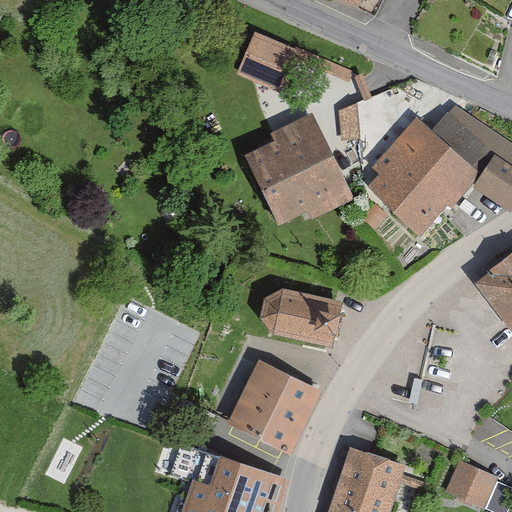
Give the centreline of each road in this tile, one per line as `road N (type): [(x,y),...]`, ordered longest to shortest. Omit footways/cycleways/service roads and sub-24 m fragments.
road 1 (residential): [(299,511),(343,393),(392,324),(442,275),(511,227)]
road 2 (tertiary): [(511,110),(268,0)]
